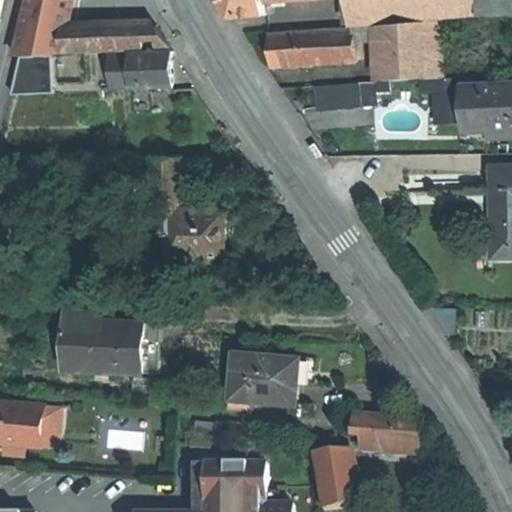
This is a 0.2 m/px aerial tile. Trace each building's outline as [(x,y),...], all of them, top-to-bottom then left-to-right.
[(72,0),(29,0),(17,54),(64,52),(65,50),(67,35),(72,0)] [(223,0),(224,1),(233,19),(268,15),(267,1),(266,0),(223,0)] [(391,0),(348,0),(350,25),(394,22),(391,0)] [(453,0),(391,0),(394,22),(394,24),(441,20),(454,19),(453,0)] [(511,7),(511,0),(453,0),(454,19),(511,15),(511,7)] [(333,20),(314,21),(315,32),(334,30),(333,20)] [(394,24),(382,25),(385,80),(443,77),(441,20),(394,24)] [(159,28),(89,29),(90,51),(146,51),(145,40),(158,40),(159,51),(174,50),(159,28)] [(89,29),(67,35),(65,50),(90,51),(89,29)] [(357,29),(334,30),(336,62),(358,61),(358,57),(357,42),(357,29)] [(315,32),(272,34),(273,66),(336,62),(334,30),(315,32)] [(172,51),(132,53),(133,88),(174,86),(173,68),(172,51)] [(132,53),(111,54),(113,89),(133,88),(132,53)] [(53,55),(23,57),(24,93),(55,92),(53,55)] [(359,82),(318,86),(320,111),(361,106),(359,82)] [(511,85),(467,87),(467,108),(468,129),(493,128),(493,136),(511,135),(511,85)] [(183,157),(154,157),(155,201),(155,232),(183,232),(183,210),(183,181),(183,159),(183,157)] [(243,158),(190,158),(190,181),(243,181),(243,158)] [(511,167),(498,168),(498,199),(498,254),(511,253),(511,167)] [(155,201),(139,201),(139,232),(155,232),(155,201)] [(227,210),(183,210),(183,232),(227,231),(227,210)] [(242,210),(227,210),(227,231),(227,234),(227,242),(242,242),(242,225),(242,210)] [(227,234),(169,234),(169,261),(189,261),(189,268),(207,268),(207,262),(228,261),(227,242),(227,234)] [(93,313),(68,312),(65,370),(144,373),(147,323),(120,322),(106,321),(92,321),(93,313)] [(107,314),(93,313),(92,321),(106,321),(107,314)] [(162,324),(147,323),(144,373),(159,374),(162,324)] [(300,359),(238,354),(234,395),(234,398),(254,399),(296,403),(298,380),(300,359)] [(234,395),(229,395),(227,409),(253,412),(254,399),(234,398),(234,395)] [(47,406),(0,402),(0,443),(44,447),(47,406)] [(66,408),(47,406),(44,447),(63,449),(66,408)] [(423,422),(357,416),(356,437),(364,438),(363,452),(420,457),(421,440),(423,422)] [(216,424),(187,421),(184,442),(214,445),(216,424)] [(351,450),(311,455),(312,461),(318,460),(325,511),(353,511),(360,511),(351,450)] [(210,511),(300,511),(273,511),(273,469),(210,469),(210,511)]
